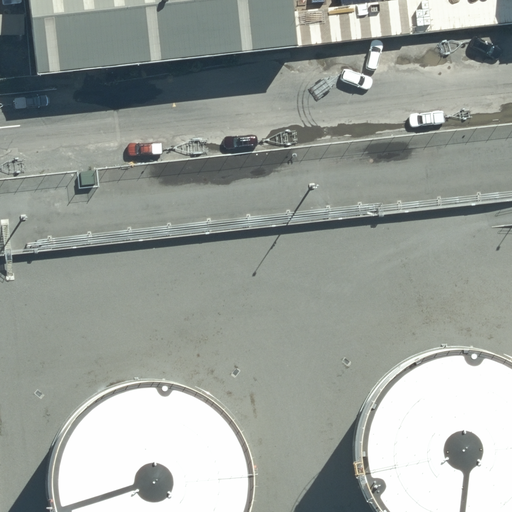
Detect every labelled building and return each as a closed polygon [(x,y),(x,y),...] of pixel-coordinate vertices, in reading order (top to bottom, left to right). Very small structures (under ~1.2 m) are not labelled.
[(290,0),(27,0),(36,71),(295,43),(290,0)] [(24,15),(0,15),(0,39),(24,40),(24,15)] [(95,179),(55,183),(58,205),(97,200),(95,179)] [(511,511),(511,358),(504,353),(494,349),(485,345),(475,343),(465,341),(456,340),(446,341),(435,341),(425,343),(416,346),(406,350),(398,355),(389,360),(381,366),(374,373),(367,381),(361,389),(356,397),(352,407),(348,416),(346,425),(344,435),(343,445),(343,455),(344,465),(346,475),(349,485),(353,494),(358,503),(363,511),(362,511),(511,511)] [(245,511),(246,510),(249,501),(250,491),(251,481),(251,471),(250,461),(248,451),(245,441),(241,431),(237,423),(231,414),(225,406),(218,399),(211,392),(203,386),(194,381),(185,377),(175,373),(166,371),(156,369),(146,368),(136,368),(126,369),(116,371),(106,374),(97,378),(88,383),(79,388),(71,394),(64,401),(57,409),(51,417),(46,425),(42,434),(39,443),(36,453),(34,463),(33,473),(33,483),(35,493),(37,503),(39,511),(245,511)]
